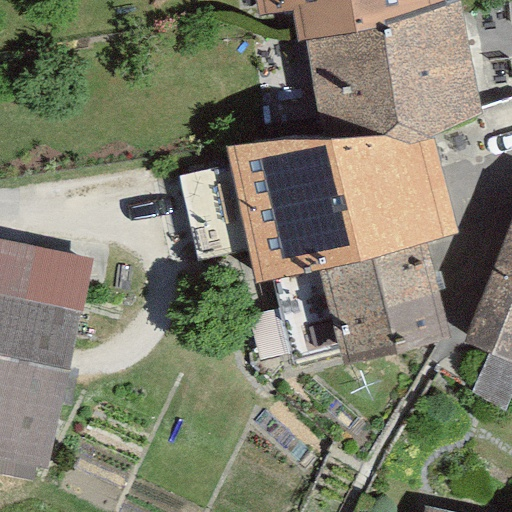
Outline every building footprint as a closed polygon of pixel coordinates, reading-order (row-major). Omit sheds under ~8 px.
[(256,0),(258,4),(281,0),(286,0),(297,46),(466,8),(464,0),(256,0)] [(318,139),(234,158),(261,278),(315,269),(427,249),(462,233),(441,141),(493,129),(466,8),(297,46),(318,139)] [(511,216),(455,337),(511,363),(511,216)] [(315,269),(331,361),(442,340),(427,249),(315,269)] [(0,293),(0,464),(42,473),(77,310),(0,293)]
